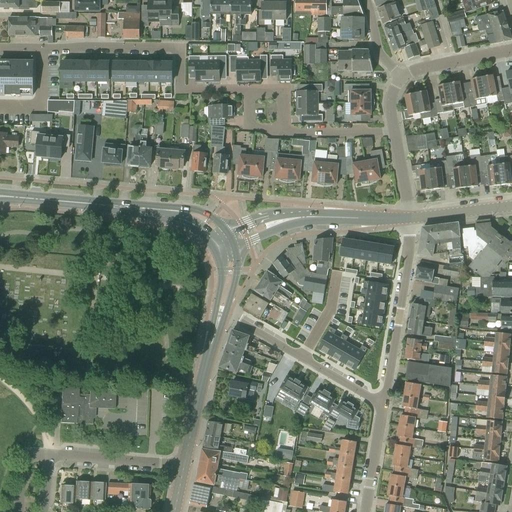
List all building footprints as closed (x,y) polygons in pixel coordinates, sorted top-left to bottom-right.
[(0,0),(0,8),(37,8),(37,0),(32,0),(0,0)] [(75,0),(76,11),(100,11),(100,5),(108,5),(108,0),(75,0)] [(211,17),(211,14),(211,0),(202,0),(202,17),(203,17),(203,28),(210,28),(210,17),(211,17)] [(221,25),(221,0),(211,0),(211,14),(216,15),(216,28),(221,28),(221,25)] [(226,15),(231,15),(230,0),(221,0),(221,25),(226,25),(226,15)] [(230,0),(231,15),(236,15),(236,26),(241,26),(241,0),(230,0)] [(251,0),(241,0),(241,26),(246,26),(246,15),(251,15),(251,0)] [(305,16),(311,16),(311,0),(296,0),(296,15),(305,16)] [(317,16),(317,18),(324,18),(331,18),(330,18),(330,17),(331,17),(331,16),(331,8),(331,2),(327,2),(326,0),(311,0),(311,16),(317,16)] [(344,0),(344,8),(331,8),(331,16),(331,15),(363,15),(357,0),(344,0)] [(472,0),(462,3),(466,13),(492,4),(490,0),(472,0)] [(42,12),(60,12),(60,2),(42,2),(42,12)] [(60,2),(60,12),(70,12),(70,2),(60,2)] [(160,22),(160,2),(148,2),(149,14),(142,14),(142,27),(149,27),(149,22),(160,22)] [(172,2),(160,2),(160,22),(160,27),(179,27),(179,14),(172,14),(172,2)] [(183,3),(183,16),(194,16),(194,3),(183,3)] [(262,21),(274,21),(274,3),(262,3),(262,21)] [(274,3),(274,21),(286,21),(286,3),(274,3)] [(378,9),(383,24),(398,19),(393,4),(378,9)] [(446,16),(448,23),(466,17),(464,10),(446,16)] [(491,24),(493,30),(508,26),(503,12),(489,15),(476,19),(477,26),(484,24),(484,26),(491,24)] [(124,40),(140,40),(140,13),(118,13),(118,20),(124,20),(124,40)] [(97,38),(105,38),(106,14),(97,14),(97,38)] [(7,22),(7,27),(45,27),(45,26),(50,26),(50,25),(47,25),(47,19),(9,18),(9,20),(7,22)] [(306,38),(305,42),(327,42),(327,37),(326,37),(326,33),(331,33),(331,29),(324,29),(324,18),(317,18),(317,32),(318,32),(318,38),(306,38)] [(342,18),(342,29),(364,29),(363,18),(342,18)] [(385,27),(389,40),(402,35),(399,29),(406,27),(404,20),(385,27)] [(450,23),(452,30),(461,27),(459,21),(450,23)] [(440,46),(432,23),(422,26),(429,50),(440,46)] [(45,27),(7,27),(7,32),(9,34),(9,36),(52,36),(52,27),(50,27),(50,26),(45,26),(45,27)] [(511,38),(508,26),(493,30),(494,35),(488,36),(490,44),(497,43),(511,40),(511,38)] [(66,39),(84,39),(85,27),(66,27),(66,39)] [(257,29),(257,36),(257,41),(265,42),(273,42),(273,36),(265,36),(265,29),(257,29)] [(282,29),(282,41),(291,41),(291,29),(282,29)] [(364,29),(342,29),(343,40),(364,40),(364,29)] [(163,39),(163,31),(154,31),(154,39),(163,39)] [(402,35),(389,40),(394,52),(404,48),(409,60),(420,56),(416,44),(419,43),(416,34),(403,39),(402,35)] [(463,36),(456,37),(458,49),(465,47),(463,36)] [(327,42),(305,42),(305,43),(316,43),(316,46),(304,46),(304,64),(326,64),(326,43),(327,43),(327,42)] [(339,52),(339,62),(371,62),(369,51),(353,51),(353,52),(339,52)] [(260,61),(249,61),(249,82),(261,82),(261,69),(268,69),(267,56),(260,56),(260,61)] [(271,69),(278,69),(278,82),(292,81),(292,76),(295,76),(295,66),(292,66),(292,61),(283,61),(283,56),(271,56),(271,69)] [(208,82),(208,62),(201,62),(201,57),(189,57),(189,70),(196,70),(196,82),(208,82)] [(219,62),(208,62),(208,82),(220,82),(220,70),(227,70),(226,57),(219,57),(219,62)] [(249,82),(249,61),(249,58),(237,58),(237,57),(230,57),(230,70),(237,70),(237,82),(249,82)] [(0,61),(0,96),(33,97),(33,68),(33,62),(27,62),(0,61)] [(62,81),(74,82),(74,63),(62,62),(62,81)] [(371,62),(339,62),(339,71),(353,71),(353,73),(373,73),(371,62)] [(86,63),(74,63),(74,82),(85,82),(86,63)] [(97,82),(97,63),(86,63),(85,82),(97,82)] [(97,63),(97,82),(109,82),(109,63),(97,63)] [(114,63),(114,82),(126,82),(126,63),(114,63)] [(126,63),(126,82),(137,82),(137,63),(126,63)] [(137,63),(137,82),(149,82),(149,63),(137,63)] [(149,63),(149,82),(160,82),(160,63),(149,63)] [(160,63),(160,82),(172,82),(172,63),(160,63)] [(501,88),(504,101),(505,105),(511,103),(511,98),(511,95),(511,94),(511,71),(507,73),(510,88),(502,89),(501,88)] [(493,76),(482,78),(487,104),(498,102),(498,103),(504,101),(501,88),(496,89),(493,76)] [(474,93),(468,94),(471,108),(487,105),(487,104),(482,78),(471,80),(474,93)] [(460,82),(449,84),(454,111),(454,109),(464,107),(465,109),(471,108),(468,94),(462,95),(460,82)] [(434,101),(435,104),(437,114),(437,115),(454,111),(449,84),(438,86),(440,99),(434,101)] [(297,92),(297,104),(318,104),(318,92),(323,92),(323,85),(309,85),(309,92),(297,92)] [(351,91),(351,104),(374,103),(373,96),(371,96),(371,91),(357,91),(357,85),(344,85),(344,92),(351,91)] [(427,92),(416,94),(420,114),(431,112),(432,118),(437,117),(437,115),(437,114),(435,104),(429,105),(427,92)] [(420,114),(416,94),(405,96),(408,110),(404,111),(405,120),(414,119),(414,116),(420,114)] [(60,100),(59,113),(74,114),(75,101),(60,100)] [(174,112),(174,102),(159,101),(158,113),(162,114),(163,110),(169,111),(174,112)] [(128,111),(129,102),(103,102),(102,117),(114,118),(115,105),(125,106),(124,112),(131,113),(131,111),(128,111)] [(145,102),(129,102),(128,111),(131,111),(131,113),(136,113),(136,105),(145,105),(145,102)] [(234,119),(234,106),(228,106),(228,102),(218,102),(218,106),(208,106),(208,126),(222,126),(221,119),(234,119)] [(374,103),(351,104),(352,116),(345,116),(345,122),(357,122),(357,116),(372,116),(372,111),(373,111),(374,103)] [(318,104),(297,104),(297,116),(310,116),(310,123),(323,122),(323,115),(318,115),(318,104)] [(333,106),(326,110),(326,122),(334,122),(334,115),(333,115),(333,106)] [(135,166),(139,166),(139,162),(141,162),(141,155),(139,155),(141,128),(141,127),(139,126),(137,125),(135,126),(133,127),(133,129),(132,135),(136,135),(135,148),(129,148),(128,165),(129,166),(131,167),(134,168),(135,166)] [(75,161),(91,162),(94,128),(79,126),(75,161)] [(212,127),(211,138),(224,139),(224,128),(212,127)] [(139,162),(139,166),(143,167),(145,169),(148,169),(149,167),(151,167),(152,150),(146,149),(148,136),(146,136),(146,133),(142,132),(142,129),(141,128),(139,155),(141,155),(141,162),(139,162)] [(443,130),(445,139),(451,137),(449,128),(443,130)] [(31,132),(30,144),(37,145),(36,157),(42,157),(42,159),(48,160),(51,133),(31,132)] [(0,154),(5,155),(5,146),(17,147),(18,138),(6,137),(6,134),(0,133),(0,154)] [(51,133),(48,160),(55,160),(55,158),(61,159),(62,147),(69,148),(70,135),(51,133)] [(415,136),(416,144),(427,143),(426,135),(415,136)] [(280,152),(282,139),(268,138),(266,150),(280,152)] [(427,143),(416,144),(417,151),(428,150),(427,143)] [(107,165),(110,166),(112,164),(121,165),(122,159),(124,159),(126,146),(105,144),(103,163),(105,164),(107,165)] [(192,171),(199,172),(200,173),(203,174),(203,172),(206,172),(207,155),(200,154),(201,146),(194,145),(192,171)] [(243,178),(250,180),(252,157),(246,156),(247,149),(241,149),(241,147),(233,146),(233,161),(240,162),(238,176),(243,176),(243,178)] [(161,169),(169,170),(172,152),(164,151),(164,147),(158,147),(157,166),(161,166),(161,169)] [(216,156),(214,173),(221,174),(221,175),(224,175),(226,174),(227,174),(229,157),(225,156),(225,148),(223,148),(216,148),(216,156)] [(172,152),(169,170),(178,170),(178,168),(183,168),(185,150),(180,149),(179,153),(172,152)] [(372,161),(365,162),(369,185),(376,182),(376,181),(381,180),(378,166),(385,165),(382,150),(371,152),(372,161)] [(264,164),(271,164),(272,152),(265,151),(265,158),(252,157),(250,180),(258,179),(258,178),(263,178),(264,164)] [(317,185),(324,187),(327,164),(326,164),(314,163),(316,152),(309,151),(309,155),(308,168),(314,169),(312,183),(317,183),(317,185)] [(272,152),(271,164),(277,165),(276,173),(275,179),(280,180),(280,181),(287,183),(290,160),(289,160),(289,155),(278,154),(278,152),(272,152)] [(301,167),(308,168),(309,155),(302,155),(302,162),(290,160),(287,183),(295,183),(295,181),(300,182),(301,167)] [(482,173),(480,157),(480,155),(470,156),(471,167),(464,167),(467,188),(478,187),(476,174),(482,173)] [(497,155),(480,157),(482,173),(482,175),(488,174),(490,187),(501,186),(497,156),(497,155)] [(504,155),(497,156),(501,186),(511,185),(510,172),(511,171),(511,156),(505,157),(504,155)] [(456,156),(446,157),(446,161),(448,175),(448,177),(454,176),(456,190),(467,188),(464,167),(464,162),(463,162),(457,163),(456,156)] [(337,185),(338,177),(338,171),(346,172),(346,159),(339,158),(339,161),(327,160),(326,164),(327,164),(324,187),(332,186),(332,185),(337,185)] [(352,158),(346,159),(346,172),(354,170),(357,184),(362,183),(362,185),(369,185),(365,162),(353,164),(352,158)] [(440,162),(430,163),(431,170),(430,170),(433,190),(437,190),(444,189),(442,176),(448,175),(446,161),(440,162)] [(433,190),(430,170),(421,171),(421,166),(415,166),(416,177),(420,177),(422,192),(433,190)] [(481,276),(481,277),(494,277),(490,277),(497,267),(496,267),(505,255),(508,258),(511,257),(511,242),(510,243),(491,228),(490,220),(476,222),(477,232),(474,232),(474,229),(462,230),(464,248),(468,247),(470,258),(474,261),(469,267),(481,276)] [(447,248),(450,267),(460,269),(460,276),(466,276),(464,256),(462,254),(461,249),(458,224),(437,227),(440,248),(447,248)] [(449,267),(450,267),(447,248),(440,248),(437,227),(423,228),(418,255),(439,259),(438,265),(449,267)] [(313,261),(324,262),(324,265),(317,264),(316,274),(327,275),(329,254),(331,254),(332,239),(315,241),(313,261)] [(340,246),(339,254),(341,254),(341,257),(354,259),(356,242),(343,240),(342,246),(340,246)] [(356,242),(354,259),(366,261),(369,244),(356,242)] [(303,291),(324,295),(325,295),(329,278),(327,277),(310,273),(307,269),(305,270),(303,267),(306,264),(303,243),(294,245),(294,247),(289,248),(285,250),(286,252),(281,256),(282,258),(273,265),(283,279),(291,273),(294,278),(294,279),(297,283),(306,277),(303,291)] [(366,261),(366,263),(378,265),(378,263),(381,246),(369,244),(366,261)] [(381,246),(378,263),(391,265),(392,263),(394,263),(395,255),(393,255),(394,248),(381,246)] [(416,269),(415,272),(417,274),(416,280),(425,281),(425,283),(447,287),(448,281),(433,278),(434,269),(418,266),(418,268),(416,269)] [(460,269),(443,267),(442,274),(459,277),(460,269)] [(268,272),(262,281),(277,291),(288,300),(292,294),(280,286),(283,282),(276,278),(276,277),(268,272)] [(480,296),(480,298),(486,298),(486,297),(511,297),(511,281),(494,282),(494,277),(481,277),(480,288),(466,288),(466,296),(480,296)] [(277,291),(262,281),(255,291),(263,296),(264,296),(271,300),(273,297),(285,305),(288,300),(277,291)] [(368,289),(366,297),(386,300),(388,286),(364,282),(363,288),(368,289)] [(435,285),(434,293),(458,297),(459,289),(435,285)] [(433,301),(436,301),(457,305),(458,297),(434,293),(433,301)] [(244,311),(259,320),(263,322),(269,312),(265,309),(269,302),(254,294),(244,311)] [(384,314),(386,300),(366,297),(365,305),(360,304),(359,310),(364,311),(384,314)] [(309,312),(314,305),(305,299),(300,306),(309,312)] [(491,299),(491,314),(511,314),(511,301),(509,302),(509,300),(491,299)] [(412,305),(410,320),(424,322),(425,318),(429,318),(431,308),(435,309),(436,301),(433,301),(425,300),(424,307),(412,305)] [(277,306),(268,322),(277,327),(286,311),(277,306)] [(384,314),(364,311),(363,318),(358,317),(357,324),(382,328),(384,314)] [(469,315),(459,314),(457,326),(468,327),(469,315)] [(511,329),(511,316),(476,315),(476,321),(502,321),(502,330),(509,330),(509,329),(511,329)] [(294,318),(292,323),(291,324),(297,328),(301,322),(294,318)] [(424,322),(410,320),(408,334),(422,337),(431,338),(433,328),(423,327),(424,322)] [(331,328),(318,349),(330,356),(340,339),(334,335),(336,331),(331,328)] [(467,330),(458,329),(457,340),(460,340),(463,340),(464,334),(467,335),(467,330)] [(230,338),(228,344),(245,351),(261,356),(263,353),(255,350),(256,348),(250,346),(248,347),(246,346),(249,337),(239,334),(238,332),(236,331),(234,332),(232,331),(232,333),(230,335),(230,338)] [(485,337),(484,342),(510,345),(511,335),(496,333),(495,338),(485,337)] [(340,339),(330,356),(343,364),(353,346),(346,342),(347,339),(348,338),(343,335),(340,339)] [(438,343),(454,345),(454,344),(454,338),(435,336),(434,342),(438,343)] [(408,339),(407,349),(421,352),(421,350),(426,351),(427,344),(422,343),(422,341),(408,339)] [(494,348),(494,353),(509,355),(510,345),(484,342),(484,347),(494,348)] [(225,352),(224,357),(253,367),(254,367),(255,362),(251,361),(246,360),(242,360),(245,351),(228,344),(228,345),(225,346),(224,349),(225,352)] [(353,346),(343,364),(355,371),(367,349),(362,346),(360,350),(353,346)] [(421,352),(407,349),(405,360),(430,363),(431,355),(420,354),(421,352)] [(483,357),(482,362),(508,365),(509,355),(494,353),(493,359),(483,357)] [(253,367),(224,357),(222,362),(220,363),(221,366),(220,368),(237,373),(238,370),(251,374),(253,367)] [(508,365),(482,362),(482,367),(492,368),(492,374),(507,375),(508,365)] [(407,380),(451,388),(452,369),(410,363),(407,380)] [(273,374),(264,372),(261,381),(268,382),(273,374)] [(478,381),(478,385),(505,388),(507,377),(491,376),(490,382),(478,381)] [(235,380),(234,383),(232,382),(230,396),(253,400),(255,391),(261,392),(262,385),(235,380)] [(292,385),(284,380),(272,401),(280,406),(283,400),(295,408),(305,392),(297,387),(297,386),(292,383),(292,385)] [(406,383),(404,397),(418,399),(421,385),(406,383)] [(489,391),(489,397),(504,399),(505,388),(478,385),(477,390),(489,391)] [(79,390),(62,390),(60,424),(76,424),(92,425),(93,412),(89,411),(89,408),(115,409),(116,392),(90,391),(89,395),(79,395),(79,390)] [(323,394),(317,391),(312,400),(307,398),(304,404),(308,407),(310,405),(323,413),(322,415),(328,419),(335,406),(333,405),(335,401),(329,398),(330,396),(324,392),(323,394)] [(405,408),(404,412),(427,416),(428,411),(417,409),(418,399),(404,397),(402,407),(405,408)] [(476,401),(476,407),(503,409),(504,399),(489,397),(488,403),(476,401)] [(348,406),(342,403),(339,408),(337,407),(331,417),(338,422),(341,418),(349,422),(347,430),(359,432),(359,429),(360,429),(360,426),(361,421),(356,418),(359,413),(354,409),(355,408),(349,404),(348,406)] [(271,418),(273,408),(266,406),(264,417),(271,418)] [(503,409),(476,407),(475,411),(487,412),(486,419),(502,420),(503,409)] [(401,416),(399,426),(414,429),(415,418),(427,420),(427,416),(404,412),(404,416),(401,416)] [(440,431),(448,432),(449,422),(441,420),(440,431)] [(476,425),(476,430),(501,432),(502,422),(487,421),(487,426),(476,425)] [(208,422),(206,435),(220,437),(221,432),(226,433),(227,426),(208,422)] [(248,432),(258,434),(259,429),(244,426),(242,431),(245,431),(244,434),(248,434),(248,432)] [(400,437),(399,441),(423,445),(423,441),(412,439),(414,429),(399,426),(397,437),(400,437)] [(486,435),(485,441),(500,442),(501,432),(476,430),(475,434),(486,435)] [(322,435),(308,433),(307,441),(321,443),(322,435)] [(206,435),(203,448),(232,453),(233,448),(219,445),(220,437),(206,435)] [(330,447),(329,452),(340,454),(340,453),(355,456),(357,443),(343,440),(341,448),(330,447)] [(396,445),(394,456),(409,458),(410,447),(422,449),(423,445),(399,441),(399,446),(396,445)] [(474,445),(474,450),(499,452),(500,442),(485,441),(485,446),(474,445)] [(203,448),(201,462),(218,464),(219,459),(247,464),(248,456),(246,456),(246,455),(234,453),(234,454),(232,453),(203,448)] [(457,459),(458,448),(449,448),(448,458),(457,459)] [(498,463),(499,452),(474,450),(473,454),(473,460),(483,461),(498,463)] [(328,459),(327,465),(352,469),(355,456),(340,453),(340,454),(329,452),(340,454),(339,459),(333,458),(333,460),(328,459)] [(396,467),(395,471),(418,475),(418,470),(407,468),(409,458),(394,456),(393,467),(396,467)] [(201,462),(199,472),(245,480),(246,474),(217,469),(218,464),(201,462)] [(287,462),(286,475),(293,476),(294,463),(287,462)] [(481,468),(480,472),(505,477),(507,467),(492,464),(491,470),(481,468)] [(326,472),(325,478),(331,479),(336,480),(336,479),(350,482),(352,469),(327,465),(338,467),(337,474),(326,472)] [(391,475),(389,486),(404,488),(405,477),(417,479),(418,475),(395,471),(395,475),(391,475)] [(245,480),(199,472),(197,482),(220,486),(221,482),(238,485),(239,480),(245,481),(245,480)] [(479,476),(478,482),(489,484),(503,487),(505,477),(480,472),(479,476)] [(294,483),(303,485),(305,476),(296,474),(294,483)] [(331,479),(325,478),(336,480),(335,486),(329,485),(329,486),(324,485),(323,491),(348,495),(350,482),(336,479),(336,480),(331,479)] [(58,504),(74,505),(75,482),(74,487),(60,486),(58,504)] [(75,482),(74,505),(74,500),(89,501),(90,483),(75,482)] [(105,484),(90,483),(89,501),(104,502),(105,484)] [(119,493),(119,490),(127,491),(126,509),(148,510),(149,486),(127,485),(127,484),(107,483),(107,493),(119,493)] [(207,508),(210,493),(227,497),(232,501),(236,502),(236,503),(242,504),(241,505),(249,507),(261,510),(261,507),(265,508),(267,499),(211,487),(195,484),(191,504),(207,508)] [(477,487),(477,492),(502,496),(503,487),(489,484),(488,489),(477,487)] [(390,497),(390,501),(419,506),(419,505),(413,504),(413,500),(402,498),(404,488),(389,486),(388,496),(390,497)] [(456,503),(457,487),(449,487),(448,502),(456,503)] [(277,501),(287,503),(289,490),(280,488),(277,501)] [(289,507),(302,509),(305,493),(292,491),(289,507)] [(477,492),(475,501),(482,503),(479,511),(495,511),(496,506),(499,506),(500,507),(502,496),(477,492)] [(322,511),(345,511),(347,502),(333,500),(331,508),(320,506),(319,511),(322,511)] [(282,511),(284,504),(268,501),(265,511),(282,511)] [(386,504),(385,511),(399,511),(401,507),(418,510),(419,506),(390,501),(389,505),(386,504)]
